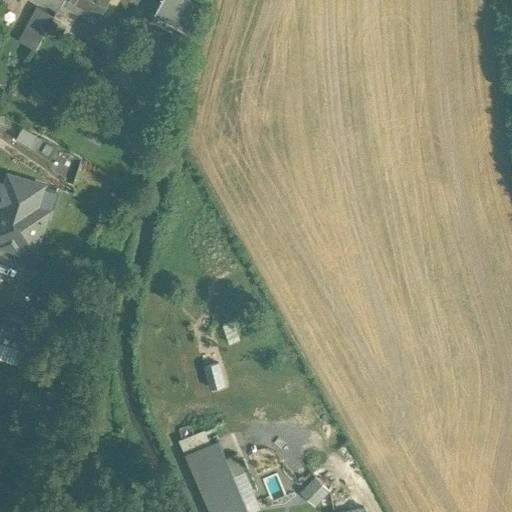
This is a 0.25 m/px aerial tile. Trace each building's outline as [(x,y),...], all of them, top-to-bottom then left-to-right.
[(107,0),(63,0),(62,3),(90,19),(94,12),(99,15),(107,0)] [(42,10),(35,23),(36,23),(47,30),(54,17),(42,10)] [(67,24),(54,17),(47,30),(59,36),(67,24)] [(47,30),(36,23),(27,41),(38,47),(47,30)] [(0,239),(35,250),(48,210),(40,208),(37,203),(43,185),(9,174),(6,185),(0,183),(0,239)] [(6,318),(0,336),(0,340),(20,347),(27,325),(6,318)] [(302,410),(181,451),(209,511),(259,511),(251,479),(322,455),(302,410)] [(200,426),(177,437),(182,449),(205,438),(200,426)] [(329,489),(316,476),(307,485),(320,499),(329,489)]
